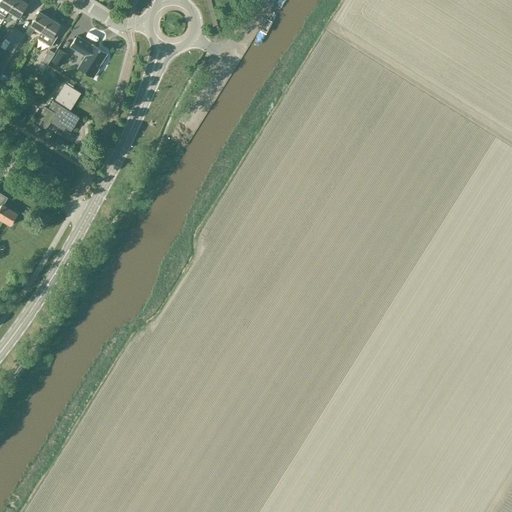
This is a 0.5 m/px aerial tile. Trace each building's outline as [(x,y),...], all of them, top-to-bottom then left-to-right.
[(0,0),(0,16),(3,18),(14,0),(0,0)] [(20,0),(14,0),(3,18),(7,21),(12,14),(18,17),(26,4),(20,0)] [(40,32),(49,18),(38,11),(29,25),(30,25),(25,33),(30,35),(34,28),(40,32)] [(40,32),(36,38),(50,47),(57,35),(54,33),(59,25),(49,18),(40,32)] [(11,42),(18,30),(13,27),(5,39),(11,42)] [(12,53),(16,46),(23,34),(18,30),(11,42),(6,49),(12,53)] [(92,44),(92,45),(76,36),(70,46),(85,55),(81,61),(86,65),(82,71),(93,78),(98,69),(97,68),(106,53),(92,44)] [(47,65),(54,53),(48,50),(41,61),(47,65)] [(67,54),(60,50),(52,61),(59,66),(67,54)] [(70,131),(79,117),(69,111),(80,93),(65,84),(54,101),(53,100),(49,107),(55,111),(54,112),(44,106),(34,122),(45,129),(50,122),(59,127),(60,125),(70,131)] [(0,218),(10,225),(17,214),(1,204),(5,198),(0,194),(0,218)]
